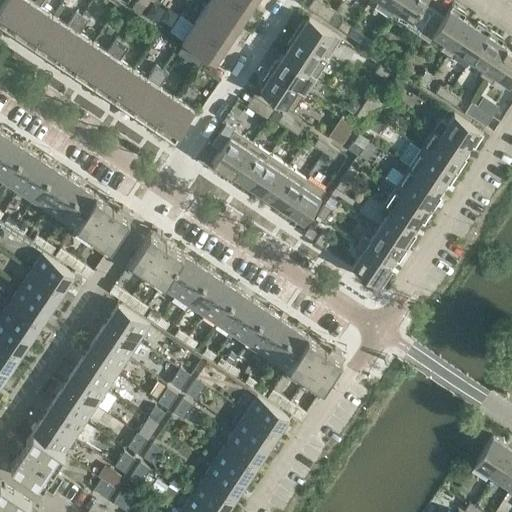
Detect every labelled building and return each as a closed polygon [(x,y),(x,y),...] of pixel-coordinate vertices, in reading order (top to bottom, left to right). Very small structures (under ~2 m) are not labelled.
[(0,21),(14,31),(33,1),(31,0),(4,0),(0,6),(0,21)] [(252,7),(241,0),(208,0),(207,3),(239,25),(252,7)] [(336,10),(321,0),(312,0),(308,7),(329,20),(336,10)] [(388,14),(397,0),(369,0),(369,1),(388,14)] [(434,9),(424,2),(425,0),(397,0),(388,14),(394,18),(399,11),(411,19),(407,26),(418,33),(434,9)] [(53,14),(39,5),(33,1),(14,31),(30,41),(29,43),(32,46),(53,14)] [(239,25),(207,3),(194,21),(227,43),(239,25)] [(448,53),(469,21),(463,17),(466,13),(452,4),(444,16),(434,9),(418,33),(429,41),(434,34),(446,42),(441,49),(448,53)] [(73,28),(82,15),(75,11),(67,24),(73,28)] [(73,28),(67,24),(53,14),(32,46),(36,48),(37,46),(53,57),(73,28)] [(79,32),(88,19),(82,15),(73,28),(79,32)] [(341,37),(309,16),(303,24),(301,23),(294,32),(329,55),(341,37)] [(348,33),(353,26),(342,19),(337,26),(348,33)] [(227,43),(194,21),(182,40),(185,42),(206,56),(215,62),(227,43)] [(471,59),(491,29),(478,21),(475,25),(469,21),(448,53),(454,57),(459,50),(471,59)] [(358,40),(363,33),(353,26),(348,33),(358,40)] [(93,41),(79,32),(73,28),(53,57),(70,68),(69,70),(72,72),(93,41)] [(486,78),(507,46),(501,42),(504,38),(491,29),(471,59),(484,67),(479,74),(486,78)] [(329,55),(294,32),(287,43),(290,45),(284,53),(316,74),(329,55)] [(113,54),(122,42),(116,38),(107,50),(113,54)] [(113,54),(107,50),(93,41),(72,72),(76,75),(77,73),(94,84),(113,54)] [(120,59),(128,46),(122,42),(113,54),(120,59)] [(206,56),(185,42),(182,45),(178,52),(200,66),(204,60),(206,56)] [(510,84),(511,80),(511,49),(507,46),(486,78),(492,83),(497,76),(510,84)] [(316,74),(284,53),(279,61),(277,59),(270,69),(304,92),(316,74)] [(134,68),(120,59),(113,54),(94,84),(110,95),(109,97),(113,99),(134,68)] [(386,77),(390,70),(380,63),(375,70),(386,77)] [(153,81),(162,69),(156,65),(147,77),(153,81)] [(153,81),(147,77),(134,68),(113,99),(116,102),(118,100),(134,111),(153,81)] [(160,85),(168,73),(162,69),(153,81),(160,85)] [(304,92),(270,69),(263,79),(266,81),(260,89),(292,110),(304,92)] [(426,85),(433,74),(426,69),(419,80),(426,85)] [(402,89),(407,81),(396,74),(392,81),(402,89)] [(173,94),(160,85),(153,81),(134,111),(150,121),(149,123),(153,126),(173,94)] [(446,98),(451,91),(440,84),(435,91),(446,98)] [(456,105),(461,98),(451,91),(446,98),(456,105)] [(275,107),(254,93),(247,104),(268,118),(275,107)] [(369,109),(376,98),(369,93),(362,104),(369,109)] [(174,138),(194,108),(173,94),(153,126),(156,128),(157,127),(174,138)] [(376,113),(383,103),(376,98),(369,109),(376,113)] [(472,100),(465,111),(494,130),(501,119),(506,111),(498,106),(493,114),(472,100)] [(362,119),(369,109),(362,104),(355,114),(362,119)] [(369,124),(375,115),(376,113),(369,109),(362,119),(369,124)] [(288,126),(293,119),(282,112),(277,119),(288,126)] [(484,132),(454,113),(445,126),(438,121),(434,127),(467,149),(471,143),(475,146),(484,132)] [(298,133),(303,126),(293,119),(288,126),(298,133)] [(222,121),(208,142),(220,150),(211,163),(222,170),(223,168),(231,173),(253,141),(222,121)] [(467,149),(434,127),(422,146),(458,170),(467,157),(463,155),(467,149)] [(0,156),(12,137),(0,129),(0,156)] [(342,143),(347,136),(336,129),(331,136),(342,143)] [(324,150),(329,143),(318,136),(313,143),(324,150)] [(0,178),(4,181),(26,147),(12,137),(0,156),(0,178)] [(359,154),(363,147),(353,140),(348,147),(359,154)] [(248,187),(271,153),(253,141),(231,173),(239,178),(237,181),(248,187)] [(334,157),(339,150),(329,143),(324,150),(334,157)] [(458,170),(422,146),(409,165),(441,187),(445,181),(449,184),(458,170)] [(18,190),(41,156),(26,147),(4,181),(18,190)] [(267,197),(289,165),(271,153),(248,187),(258,194),(259,191),(267,197)] [(32,200),(55,166),(41,156),(18,190),(32,200)] [(284,211),(307,176),(289,165),(267,197),(275,202),(273,204),(284,211)] [(350,181),(357,170),(349,165),(342,176),(350,181)] [(438,193),(441,187),(409,165),(396,185),(403,190),(403,189),(433,209),(442,195),(438,193)] [(46,209),(69,175),(55,166),(32,200),(46,209)] [(60,218),(83,184),(69,175),(46,209),(60,218)] [(304,221),(325,189),(307,176),(284,211),(294,218),(295,215),(304,221)] [(343,191),(350,181),(342,176),(335,186),(343,191)] [(73,227),(96,193),(83,184),(60,218),(73,227)] [(403,189),(403,190),(395,202),(388,197),(384,203),(416,225),(420,219),(424,222),(433,209),(403,189)] [(107,250),(130,216),(96,193),(73,227),(107,250)] [(325,219),(332,208),(324,203),(317,214),(325,219)] [(412,231),(416,225),(384,203),(380,210),(387,215),(378,227),(408,247),(416,233),(412,231)] [(18,221),(8,215),(5,220),(14,227),(18,221)] [(27,227),(18,221),(14,227),(23,233),(27,227)] [(408,247),(378,227),(370,240),(363,235),(359,241),(391,263),(395,257),(399,260),(408,247)] [(160,285),(183,251),(150,229),(128,263),(160,285)] [(322,245),(329,234),(322,230),(315,240),(322,245)] [(46,240),(36,233),(33,239),(42,245),(46,240)] [(55,246),(46,240),(42,245),(51,252),(55,246)] [(387,269),(391,263),(359,241),(354,248),(361,253),(353,266),(382,285),(391,271),(387,269)] [(64,260),(69,252),(60,246),(55,254),(64,260)] [(174,294),(197,260),(183,251),(160,285),(174,294)] [(74,273),(61,264),(42,252),(31,268),(63,289),(74,273)] [(72,266),(77,258),(69,252),(64,260),(72,266)] [(81,271),(86,263),(77,258),(72,266),(81,271)] [(188,304),(211,269),(197,260),(174,294),(188,304)] [(89,276),(94,269),(86,263),(81,271),(89,276)] [(63,289),(31,268),(21,284),(53,305),(63,289)] [(202,313),(225,279),(211,269),(188,304),(202,313)] [(216,322),(239,288),(225,279),(202,313),(216,322)] [(118,296),(123,288),(115,283),(109,290),(118,296)] [(53,305),(21,284),(10,300),(42,321),(53,305)] [(126,301),(131,294),(123,288),(118,296),(126,301)] [(230,332),(253,298),(239,288),(216,322),(230,332)] [(135,307),(140,299),(131,294),(126,301),(135,307)] [(245,341),(267,307),(253,298),(230,332),(245,341)] [(143,313),(148,305),(140,299),(135,307),(143,313)] [(42,321),(10,300),(0,315),(0,316),(31,337),(42,321)] [(150,323),(123,305),(118,302),(107,319),(139,340),(150,323)] [(259,350),(281,316),(267,307),(245,341),(259,350)] [(160,316),(151,309),(147,315),(156,321),(160,316)] [(31,337),(0,316),(0,340),(21,354),(31,337)] [(170,322),(160,316),(156,321),(166,328),(170,322)] [(273,360),(295,326),(281,316),(259,350),(273,360)] [(139,340),(107,319),(97,335),(128,356),(139,340)] [(286,368),(308,334),(295,326),(273,360),(286,368)] [(188,334),(179,328),(175,334),(184,340),(188,334)] [(198,341),(188,334),(184,340),(194,346),(198,341)] [(320,391),(342,357),(308,334),(286,368),(320,391)] [(128,356),(97,335),(86,351),(118,372),(128,356)] [(21,354),(0,340),(0,363),(10,370),(21,354)] [(216,353),(206,347),(203,352),(212,359),(216,353)] [(118,372),(86,351),(75,367),(107,388),(118,372)] [(230,363),(221,356),(217,362),(227,368),(230,363)] [(0,384),(10,370),(0,363),(0,384)] [(240,369),(230,363),(227,368),(236,375),(240,369)] [(181,387),(191,373),(180,366),(171,380),(181,387)] [(107,388),(75,367),(64,383),(96,404),(107,388)] [(258,381),(249,375),(245,381),(255,387),(258,381)] [(197,398),(206,384),(196,376),(186,391),(197,398)] [(268,387),(258,381),(255,387),(264,393),(268,387)] [(96,404),(64,383),(54,399),(86,420),(96,404)] [(168,407),(178,392),(167,385),(158,400),(168,407)] [(276,401),(281,394),(273,388),(268,396),(276,401)] [(289,416),(257,394),(246,411),(278,432),(289,416)] [(285,407),(290,399),(281,394),(276,401),(285,407)] [(184,417),(194,403),(183,396),(173,410),(184,417)] [(86,420),(54,399),(43,415),(75,436),(86,420)] [(293,412),(298,405),(290,399),(285,407),(293,412)] [(301,418),(306,410),(298,405),(293,412),(301,418)] [(278,432),(246,411),(236,427),(268,448),(278,432)] [(75,436),(43,415),(32,431),(64,452),(75,436)] [(268,448),(236,427),(225,443),(257,464),(268,448)] [(138,452),(148,437),(137,430),(128,445),(138,452)] [(54,468),(64,452),(32,431),(10,464),(53,492),(64,475),(54,468)] [(493,474),(511,447),(493,434),(474,462),(493,474)] [(154,462),(164,448),(153,441),(143,455),(154,462)] [(257,464),(225,443),(214,459),(246,480),(257,464)] [(511,486),(511,484),(511,447),(493,474),(511,486)] [(126,471),(135,457),(124,450),(115,464),(126,471)] [(246,480),(214,459),(203,475),(235,497),(246,480)] [(141,482),(151,467),(140,460),(131,474),(141,482)] [(225,511),(235,497),(203,475),(193,491),(223,511),(225,511)] [(101,492),(108,481),(101,477),(94,487),(101,492)] [(39,511),(42,508),(26,497),(0,479),(0,504),(11,511),(39,511)] [(108,497),(115,486),(108,481),(101,492),(108,497)] [(121,505),(128,494),(120,490),(113,500),(121,505)] [(223,511),(193,491),(182,508),(188,511),(223,511)] [(128,510),(135,499),(128,494),(121,505),(128,510)] [(470,511),(474,511),(478,506),(469,501),(464,508),(470,511)]
